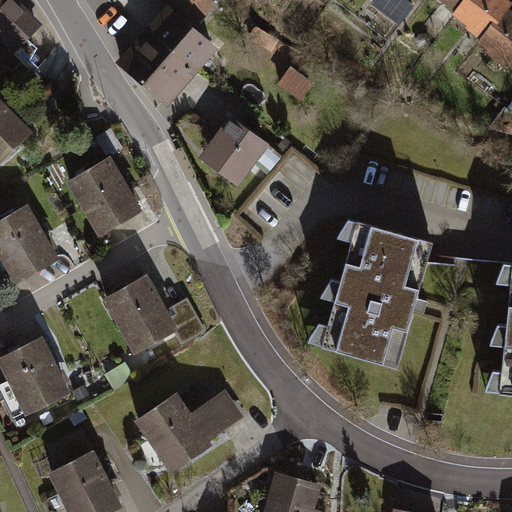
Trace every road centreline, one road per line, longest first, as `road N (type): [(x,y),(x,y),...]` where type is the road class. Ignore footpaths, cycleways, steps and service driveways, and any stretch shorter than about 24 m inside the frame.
road 1 (residential): [(188,214),(63,0)]
road 2 (residential): [(307,412),(272,374),(188,214)]
road 3 (residential): [(511,484),(483,485),(384,460),(307,412)]
road 4 (residential): [(188,214),(0,317)]
road 5 (residential): [(307,412),(175,511)]
